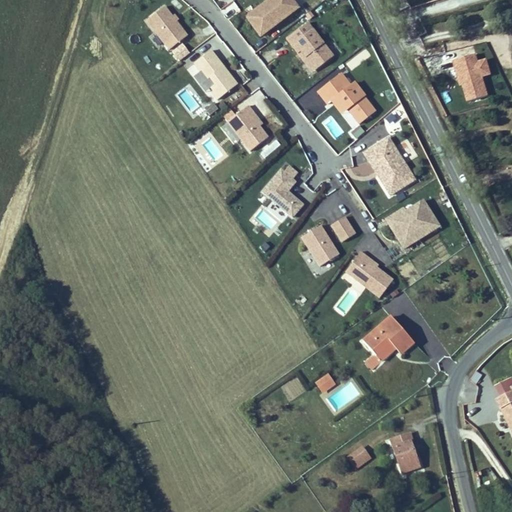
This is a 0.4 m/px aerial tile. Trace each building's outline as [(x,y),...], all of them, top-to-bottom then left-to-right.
[(264,8),(275,0),(263,0),(243,15),(260,37),(263,35),(253,21),(266,11),(264,8)] [(253,21),(263,35),(298,9),(291,0),(275,0),(264,8),(266,11),(253,21)] [(172,18),(164,7),(146,21),(169,50),(187,36),(176,22),(172,18)] [(330,57),(305,26),(285,42),(309,73),(330,57)] [(181,44),(171,53),(179,62),(189,52),(181,44)] [(226,70),(211,51),(194,64),(200,72),(201,71),(208,80),(209,78),(214,85),(210,88),(213,92),(211,93),(217,100),(237,85),(230,76),(229,78),(224,72),(226,70)] [(478,62),(475,54),(453,61),(456,69),(458,69),(463,84),(468,102),(488,96),(482,77),(478,62)] [(486,60),(478,62),(482,77),(490,74),(486,60)] [(341,74),(317,93),(327,105),(330,102),(335,98),(345,111),(347,110),(358,124),(374,112),(363,97),(364,96),(354,83),(350,86),(341,74)] [(340,114),(345,111),(335,98),(330,102),(340,114)] [(213,103),(205,109),(210,117),(219,111),(213,103)] [(267,138),(259,127),(250,115),(253,113),(248,106),(227,123),(250,152),(267,138)] [(253,113),(250,115),(259,127),(262,125),(253,113)] [(331,115),(322,122),(334,139),(343,132),(331,115)] [(387,138),(368,151),(382,172),(377,176),(389,196),(414,180),(387,138)] [(368,151),(363,154),(377,176),(382,172),(368,151)] [(281,171),(262,192),(292,217),(302,205),(286,192),(294,183),(281,171)] [(388,225),(408,257),(443,234),(426,208),(409,219),(405,214),(388,225)] [(344,218),(331,226),(341,242),(354,234),(344,218)] [(319,226),(301,238),(319,267),(338,255),(319,226)] [(367,258),(360,252),(349,266),(355,271),(351,277),(379,298),(392,281),(375,268),(365,260),(367,258)] [(377,266),(367,258),(365,260),(375,268),(377,266)] [(355,271),(349,266),(345,272),(351,277),(355,271)] [(413,342),(390,316),(362,341),(375,356),(389,343),(395,349),(399,354),(413,342)] [(395,349),(389,343),(375,356),(380,362),(395,349)] [(328,374),(314,383),(322,394),(336,385),(328,374)] [(511,391),(497,399),(511,427),(511,391)] [(414,446),(409,432),(390,439),(403,475),(419,468),(412,447),(414,446)] [(356,471),(372,459),(362,445),(345,458),(356,471)]
